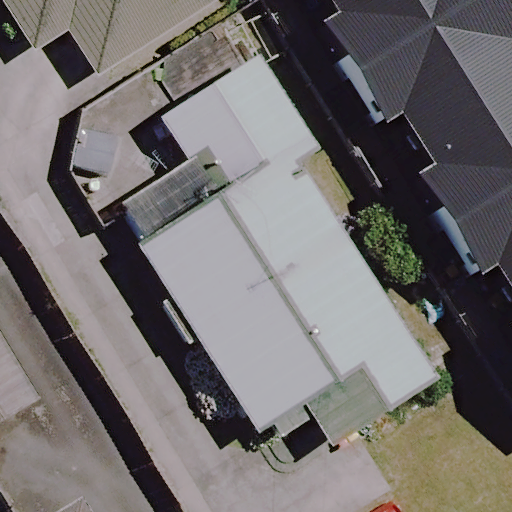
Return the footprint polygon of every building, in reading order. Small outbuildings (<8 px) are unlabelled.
[(209,13),(201,0),(0,0),(0,26),(21,62),(56,41),(85,88),(209,13)] [(448,89),(398,0),(341,0),(283,33),(375,199),(438,164),(409,111),(448,89)] [(306,159),(245,63),(153,122),(184,172),(106,221),(247,444),(293,415),(321,459),(426,393),(286,172),(306,159)] [(511,379),(511,289),(471,317),(511,379)] [(0,428),(24,414),(0,373),(0,428)]
